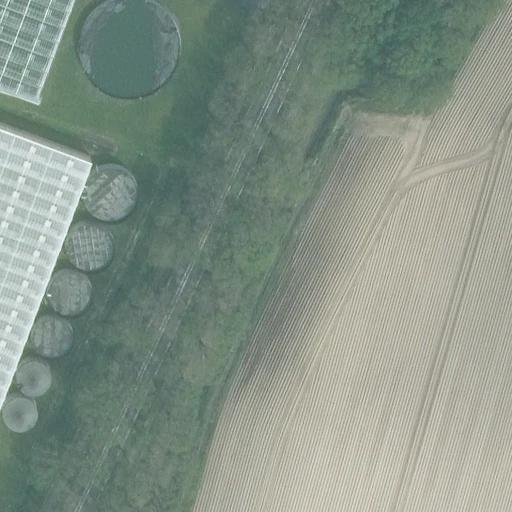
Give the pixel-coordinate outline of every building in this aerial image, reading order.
[(0,0),(0,81),(37,96),(72,0),(0,0)] [(176,60),(177,50),(176,42),(174,33),(171,26),(165,19),(157,11),(150,7),(142,5),(134,3),(123,4),(115,5),(106,10),(99,14),(94,20),(88,30),(84,39),(83,48),(83,56),(86,65),(90,74),(95,80),(100,86),(109,92),(115,94),(127,97),(138,96),(145,94),(156,89),(161,85),(168,77),(173,69),(176,60)] [(0,394),(89,155),(0,122),(0,394)] [(114,165),(109,164),(105,165),(100,166),(95,168),(91,171),(88,174),(85,178),(83,183),(82,187),(81,192),(82,197),(83,202),(85,206),(88,210),(91,214),(95,217),(100,219),(105,220),(109,220),(114,220),(119,219),(123,217),(127,214),(131,210),(134,206),(136,202),(137,197),(137,192),(137,187),(136,183),(134,178),(131,174),(127,171),(123,168),(119,166),(114,165)] [(94,221),(89,221),(85,221),(81,222),(77,224),(74,226),(71,229),(68,233),(66,237),(65,241),(65,245),(65,249),(66,253),(68,257),(71,261),(74,264),(77,266),(81,268),(85,269),(89,270),(94,269),(98,268),(102,266),(105,264),(108,261),(110,257),(112,253),(113,249),(114,245),(113,241),(112,237),(110,233),(108,229),(105,226),(102,224),(98,222),(94,221)] [(73,270),(69,269),(65,270),(61,271),(57,272),(54,275),(51,277),(49,281),(47,284),(46,288),(46,292),(46,296),(47,300),(49,304),(51,307),(54,310),(57,312),(61,314),(65,315),(69,315),(73,315),(77,314),(80,312),(84,310),(86,307),(89,304),(90,300),(91,296),(92,292),(91,288),(90,284),(89,281),(86,277),(84,275),(80,272),(77,271),(73,270)] [(55,315),(52,315),(48,315),(44,316),(41,318),(38,320),(36,323),(33,326),(32,329),(31,332),(31,336),(31,340),(32,343),(33,346),(36,349),(38,352),(41,354),(44,356),(48,357),(52,357),(55,357),(59,356),(62,354),(65,352),(68,349),(70,346),(71,343),(72,340),(73,336),(72,332),(71,329),(70,326),(68,323),(65,320),(62,318),(59,316),(55,315)] [(36,358),(33,358),(30,358),(27,359),(24,360),(22,362),(19,364),(18,366),(16,369),(16,372),(15,375),(16,378),(16,381),(18,383),(19,386),(22,388),(24,390),(27,391),(30,392),(33,392),(36,392),(39,391),(41,390),(44,388),(46,386),(48,384),(49,381),(50,378),(50,375),(50,372),(49,369),(48,366),(46,364),(44,362),(41,360),(39,359),(36,358)] [(22,394),(19,394),(16,394),(13,395),(10,396),(8,398),(6,400),(4,402),(3,405),(2,408),(2,411),(2,414),(3,417),(4,420),(6,422),(8,425),(10,426),(13,428),(16,428),(19,429),(22,428),(25,428),(28,426),(30,425),(33,422),(34,420),(36,417),(36,414),(37,411),(36,408),(36,405),(34,402),(33,400),(30,398),(28,396),(25,395),(22,394)]
